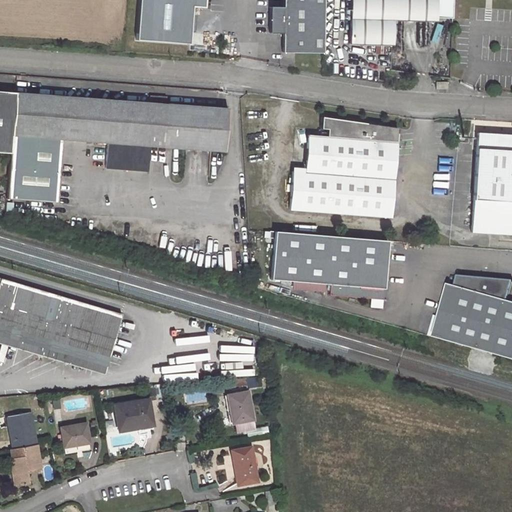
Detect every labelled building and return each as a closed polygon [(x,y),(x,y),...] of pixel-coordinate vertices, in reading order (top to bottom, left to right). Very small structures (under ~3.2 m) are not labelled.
[(138,0),(135,40),(188,45),(191,7),(203,8),(203,0),(138,0)] [(283,0),(284,7),(270,7),(270,33),(283,33),(283,52),(323,53),(324,0),(283,0)] [(435,0),(350,0),(349,44),(392,45),(393,20),(435,22),(435,0)] [(146,103),(0,91),(0,152),(9,153),(11,136),(107,143),(105,169),(147,171),(149,146),(224,152),(226,109),(164,104),(165,97),(149,96),(149,99),(147,99),(146,103)] [(325,137),(396,143),(396,128),(319,116),(319,128),(325,128),(325,137)] [(511,135),(478,134),(473,200),(511,202),(511,135)] [(307,136),(304,172),(393,179),(396,143),(325,137),(307,136)] [(393,179),(304,172),(291,171),(288,210),(390,218),(393,179)] [(511,202),(473,200),(470,232),(511,235),(511,202)] [(270,232),(269,238),(274,239),(271,280),(331,285),(330,296),(386,301),(387,289),(384,289),(388,242),(270,232)] [(458,277),(455,287),(506,302),(511,283),(458,277)] [(121,314),(0,278),(0,330),(107,362),(121,314)] [(448,285),(433,337),(511,359),(511,303),(506,302),(455,287),(448,285)] [(247,392),(227,395),(231,424),(253,420),(247,392)] [(147,399),(114,405),(118,431),(137,427),(136,425),(151,422),(147,399)] [(29,413),(7,417),(8,424),(12,424),(17,448),(21,447),(35,444),(29,413)] [(85,423),(59,427),(63,448),(89,443),(85,423)] [(12,424),(8,424),(12,449),(17,448),(12,424)] [(9,458),(14,487),(29,484),(26,470),(39,468),(35,444),(21,447),(23,456),(9,458)] [(251,447),(231,451),(237,486),(257,482),(251,447)]
